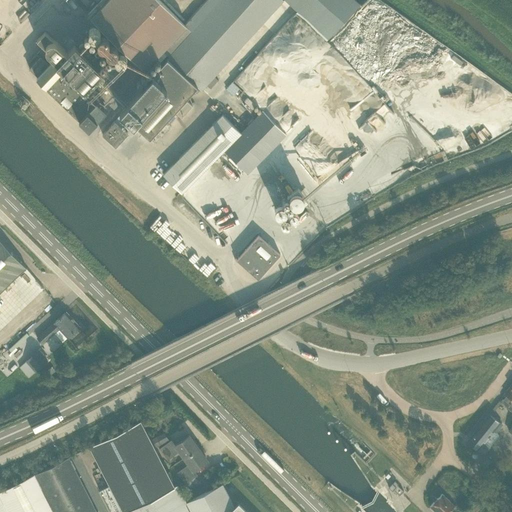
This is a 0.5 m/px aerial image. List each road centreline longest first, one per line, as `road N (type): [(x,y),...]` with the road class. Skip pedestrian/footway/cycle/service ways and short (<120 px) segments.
road 1 (secondary): [(0,441),(416,233),(511,195)]
road 2 (unclassified): [(372,364),(321,357),(259,317),(222,261),(0,60)]
road 3 (primary): [(316,511),(0,197)]
road 4 (unclassified): [(372,364),(511,335)]
